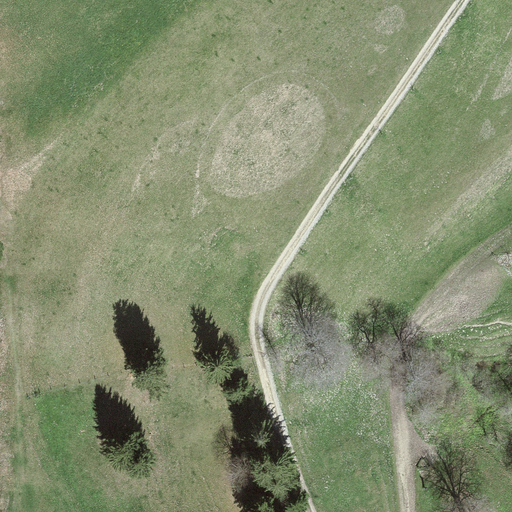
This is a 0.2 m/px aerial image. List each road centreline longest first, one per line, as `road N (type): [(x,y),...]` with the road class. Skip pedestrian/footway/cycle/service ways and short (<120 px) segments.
road 1 (track): [(310,511),(261,363),(258,309),(274,274),(464,0)]
road 2 (track): [(511,230),(449,281),(397,347),(406,511)]
road 3 (track): [(16,511),(19,385),(0,209)]
